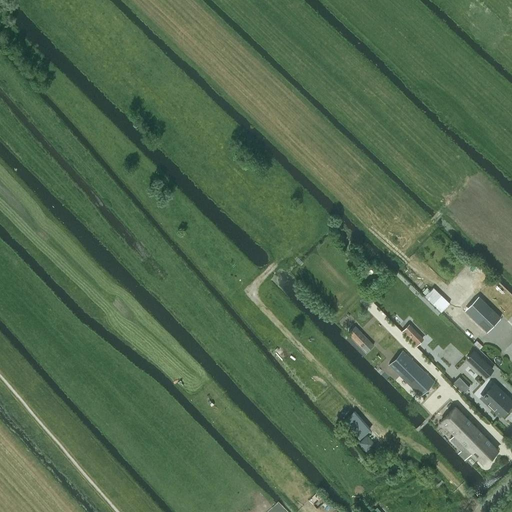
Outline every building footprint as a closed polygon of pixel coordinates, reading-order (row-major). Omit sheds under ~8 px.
[(408,325),(402,331),(416,346),(422,340),(408,325)] [(347,333),(366,352),(374,345),(355,326),(347,333)] [(421,395),(434,382),(402,351),(390,365),(421,395)] [(494,369),(479,355),(471,364),(485,378),(494,369)] [(481,400),(499,417),(511,405),(507,400),(510,397),(494,381),(483,392),(486,395),(481,400)] [(455,406),(441,420),(459,438),(466,446),(465,447),(458,453),(464,460),(465,459),(472,452),(483,463),(497,449),(455,406)]
